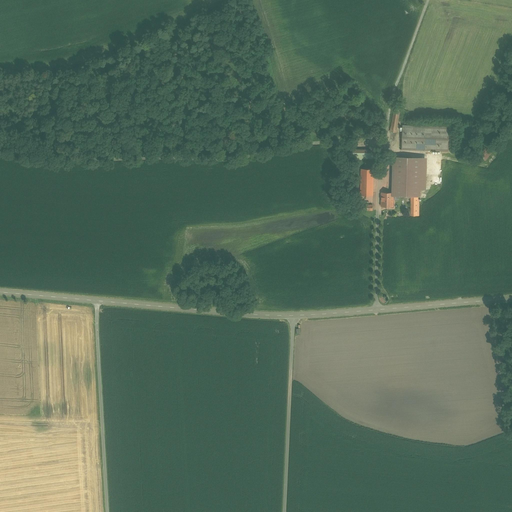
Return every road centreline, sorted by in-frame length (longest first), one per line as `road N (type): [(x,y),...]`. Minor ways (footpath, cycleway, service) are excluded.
road 1 (tertiary): [(511,298),(293,315),(95,300)]
road 2 (unclassified): [(95,300),(109,511)]
